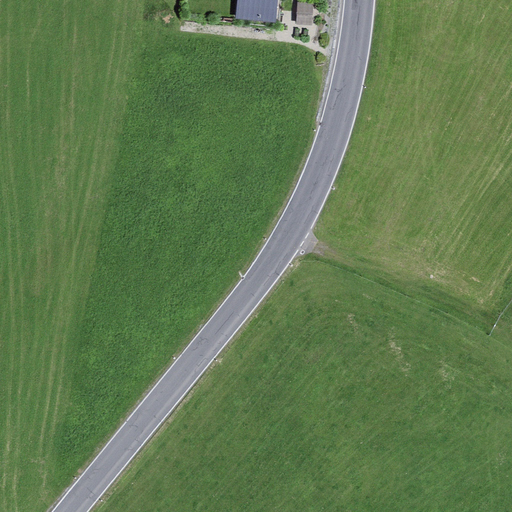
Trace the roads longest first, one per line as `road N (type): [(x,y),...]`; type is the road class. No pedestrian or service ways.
road 1 (tertiary): [(359,0),(338,132),(289,234),(70,511)]
road 2 (track): [(511,338),(453,303),(289,234)]
